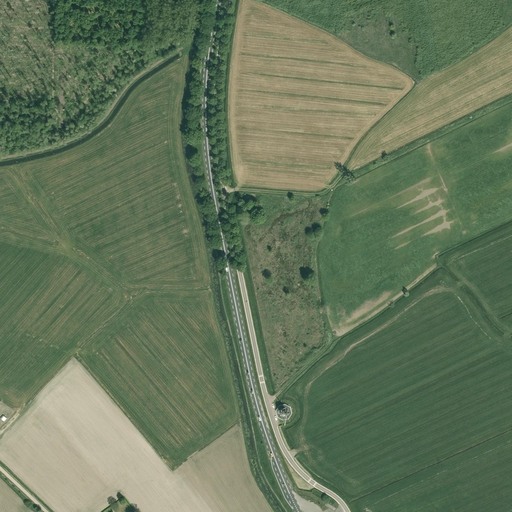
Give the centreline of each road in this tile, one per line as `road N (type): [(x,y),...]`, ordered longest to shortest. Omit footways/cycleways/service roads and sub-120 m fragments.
road 1 (unclassified): [(347,511),(286,455),(258,369),(214,123),(227,0)]
road 2 (primary): [(297,511),(256,403),(214,199),(204,105),(217,0)]
